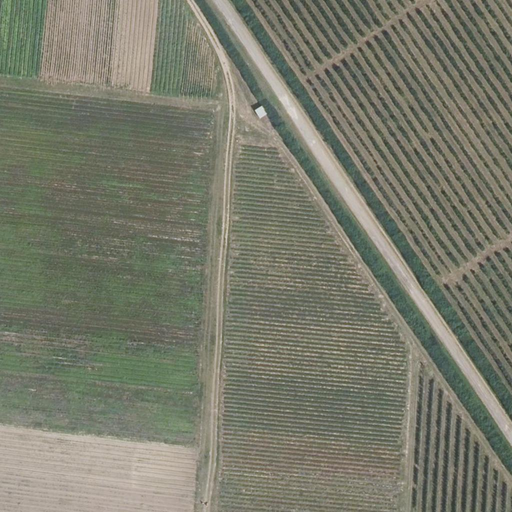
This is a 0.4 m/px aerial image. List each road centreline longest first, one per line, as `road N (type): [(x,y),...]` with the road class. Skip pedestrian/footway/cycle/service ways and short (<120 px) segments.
road 1 (track): [(189,0),(511,484)]
road 2 (track): [(511,439),(217,0)]
road 3 (track): [(246,0),(511,391)]
road 4 (track): [(225,58),(230,100),(201,511)]
road 5 (track): [(0,78),(230,100)]
road 6 (track): [(429,0),(302,83)]
